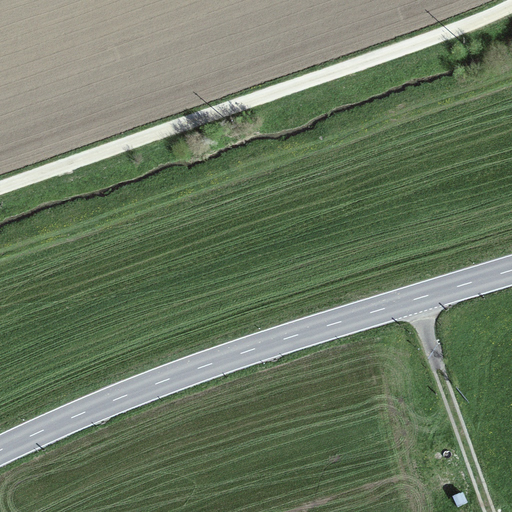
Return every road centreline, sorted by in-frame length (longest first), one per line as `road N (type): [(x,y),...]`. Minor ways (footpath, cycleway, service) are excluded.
road 1 (track): [(0,187),(511,6)]
road 2 (secondary): [(0,452),(182,375),(511,278)]
road 3 (track): [(492,511),(421,304)]
